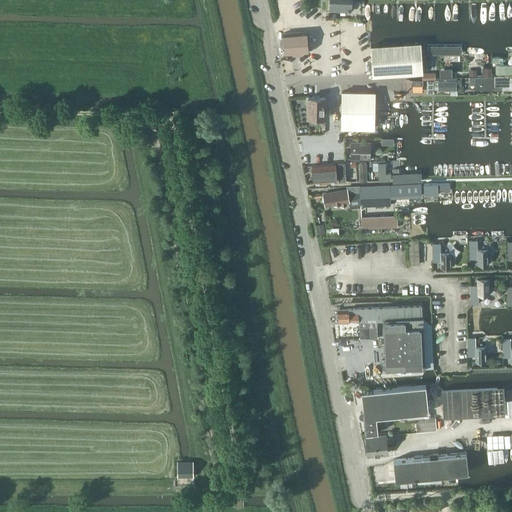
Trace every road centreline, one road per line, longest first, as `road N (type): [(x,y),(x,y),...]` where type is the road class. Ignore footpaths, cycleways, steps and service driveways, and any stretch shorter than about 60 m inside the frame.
road 1 (track): [(239,507),(240,456),(175,119),(158,112),(0,110)]
road 2 (unclassified): [(366,511),(259,0)]
road 3 (track): [(304,511),(208,0)]
road 4 (track): [(238,489),(0,490)]
